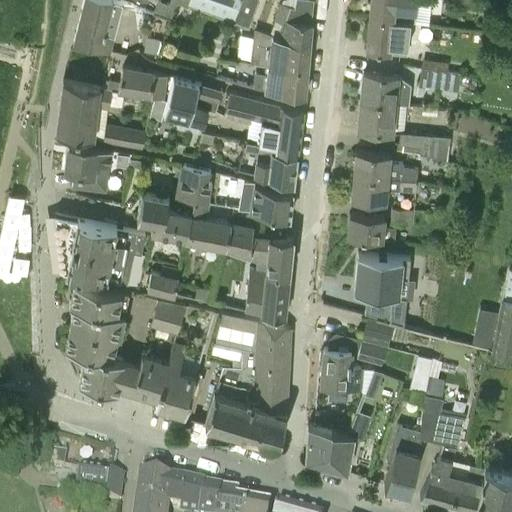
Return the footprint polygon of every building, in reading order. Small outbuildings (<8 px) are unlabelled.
[(87,8),(78,42),(108,49),(110,49),(114,32),(113,31),(121,0),(82,0),(80,7),(84,8),(87,8)] [(169,0),(168,3),(159,0),(156,0),(152,11),(152,12),(170,19),(176,0),(187,4),(188,0),(169,0)] [(188,0),(187,4),(186,5),(204,11),(216,16),(230,21),(232,21),(240,0),(188,0)] [(240,0),(232,21),(247,26),(256,0),(240,0)] [(274,19),(269,32),(279,36),(309,40),(312,0),(294,0),(293,6),(280,2),(279,3),(273,19),(274,19)] [(369,0),(368,15),(368,16),(407,20),(409,20),(412,20),(414,1),(431,3),(431,0),(369,0)] [(368,16),(365,49),(404,53),(407,20),(368,16)] [(253,27),(249,61),(267,64),(306,69),(309,40),(279,36),(269,32),(253,27)] [(158,38),(146,35),(143,49),(155,52),(158,38)] [(424,58),(423,67),(446,70),(447,61),(424,58)] [(252,84),(252,86),(259,88),(275,91),(304,94),(304,93),(306,69),(267,64),(266,73),(254,71),(252,84)] [(420,66),(418,85),(457,90),(460,72),(446,70),(423,67),(420,66)] [(107,77),(106,87),(117,89),(122,90),(151,95),(154,96),(162,98),(162,97),(165,73),(120,67),(120,73),(119,78),(107,77)] [(363,70),(360,98),(406,103),(409,76),(397,75),(397,73),(363,70)] [(166,99),(163,110),(183,115),(204,121),(205,118),(208,107),(209,107),(191,102),(197,81),(187,79),(173,75),(167,94),(166,99)] [(59,103),(55,131),(93,136),(97,105),(107,107),(108,101),(119,103),(122,90),(117,89),(106,87),(99,86),(100,82),(65,77),(62,77),(59,103)] [(197,81),(191,102),(209,107),(208,107),(214,110),(215,107),(221,88),(200,82),(197,81)] [(229,90),(223,116),(236,119),(237,113),(261,119),(257,140),(297,149),(302,107),(280,103),(266,99),(229,90)] [(154,96),(149,114),(161,118),(163,110),(166,99),(162,98),(154,96)] [(360,98),(357,128),(399,132),(398,142),(419,146),(418,151),(445,158),(446,159),(449,139),(449,135),(431,134),(403,131),(406,103),(360,98)] [(105,121),(102,138),(141,146),(145,129),(105,121)] [(202,130),(200,141),(212,143),(214,133),(202,130)] [(246,138),(243,150),(256,152),(255,158),(254,158),(252,173),(254,173),(293,183),(297,149),(257,140),(246,138)] [(68,144),(64,170),(73,171),(71,185),(75,186),(105,189),(110,149),(98,146),(68,142),(68,144)] [(419,146),(398,142),(397,147),(418,151),(419,146)] [(353,171),(352,173),(416,179),(417,167),(401,166),(401,162),(389,161),(390,152),(355,148),(353,171)] [(117,153),(115,164),(127,166),(128,154),(117,153)] [(129,164),(140,166),(141,159),(130,157),(129,164)] [(179,177),(176,195),(183,197),(184,197),(194,199),(205,201),(210,169),(182,163),(182,164),(179,177)] [(350,196),(350,197),(386,201),(387,188),(398,189),(398,190),(415,192),(416,179),(352,173),(350,196)] [(226,193),(225,203),(247,208),(288,216),(289,216),(292,189),(252,179),(250,192),(235,190),(227,189),(226,193)] [(141,190),(136,216),(152,219),(149,231),(185,238),(188,225),(191,211),(186,210),(181,209),(165,206),(167,195),(141,190)] [(30,237),(34,211),(24,209),(26,194),(8,191),(0,242),(0,270),(29,274),(31,256),(18,254),(20,236),(30,237)] [(188,225),(185,238),(191,240),(220,246),(225,248),(225,247),(230,219),(205,215),(208,201),(205,201),(194,199),(191,211),(188,225)] [(391,207),(389,222),(411,225),(414,209),(391,207)] [(348,218),(347,235),(382,238),(393,238),(395,227),(384,226),(385,215),(349,211),(348,218)] [(65,220),(55,218),(62,268),(75,271),(105,277),(126,281),(138,284),(145,252),(140,251),(144,231),(131,228),(66,215),(65,220)] [(230,219),(225,247),(247,254),(247,255),(255,259),(264,262),(263,270),(288,272),(289,265),(291,250),(292,235),(291,235),(267,233),(251,231),(253,223),(230,219)] [(353,288),(353,290),(357,290),(366,291),(364,313),(403,324),(406,297),(398,296),(400,277),(407,278),(409,256),(357,251),(354,280),(353,288)] [(248,268),(244,309),(261,313),(284,315),(284,314),(288,272),(263,270),(264,262),(255,259),(255,269),(248,268)] [(511,265),(508,265),(503,290),(511,291),(511,265)] [(151,269),(147,287),(174,293),(178,273),(176,272),(159,268),(152,266),(151,269)] [(73,279),(68,302),(73,303),(116,312),(121,290),(73,279)] [(197,286),(194,296),(207,299),(209,289),(197,286)] [(511,291),(503,290),(491,349),(511,354),(511,291)] [(157,297),(153,312),(180,319),(184,303),(157,297)] [(69,324),(68,326),(116,336),(121,313),(116,312),(73,303),(69,324)] [(153,312),(149,324),(156,327),(168,330),(176,332),(180,319),(153,312)] [(367,315),(361,337),(387,344),(393,322),(385,320),(367,315)] [(79,329),(204,420),(273,440),(277,441),(281,428),(286,410),(290,327),(290,326),(285,325),(257,319),(254,349),(242,348),(241,370),(240,382),(219,376),(215,388),(79,329)] [(68,326),(64,346),(85,350),(85,349),(112,355),(116,336),(68,326)] [(490,344),(493,331),(477,328),(474,341),(490,344)] [(360,339),(356,355),(381,362),(385,346),(360,339)] [(156,396),(154,403),(182,411),(184,411),(190,389),(195,372),(178,368),(185,345),(172,341),(167,358),(156,396)] [(319,351),(318,360),(319,362),(321,362),(319,381),(328,382),(327,397),(346,399),(347,384),(358,385),(359,368),(360,366),(349,365),(349,359),(349,357),(350,349),(327,347),(323,347),(322,350),(320,349),(319,351)] [(78,379),(78,380),(81,381),(117,389),(118,385),(124,358),(112,355),(85,349),(85,350),(83,357),(78,379)] [(124,358),(118,385),(129,388),(130,389),(156,396),(167,358),(142,351),(138,361),(124,357),(124,358)] [(424,391),(424,393),(440,396),(442,389),(464,393),(467,375),(445,371),(445,370),(439,368),(441,359),(431,356),(429,365),(427,377),(424,389),(424,391)] [(373,367),(364,392),(373,396),(383,371),(373,367)] [(422,409),(420,436),(430,439),(432,439),(440,410),(442,397),(440,396),(424,393),(422,405),(422,409)] [(305,455),(304,458),(309,460),(347,470),(351,449),(353,436),(359,437),(362,433),(370,414),(355,408),(345,432),(312,424),(307,423),(306,434),(305,455)] [(433,466),(419,494),(436,499),(445,469),(447,470),(451,458),(461,421),(456,419),(457,414),(440,410),(432,439),(443,442),(440,454),(438,453),(433,466)] [(390,460),(383,484),(407,490),(418,451),(419,429),(395,423),(385,458),(390,460)] [(53,451),(51,464),(63,465),(65,452),(53,451)] [(445,469),(436,499),(473,509),(484,467),(469,463),(466,475),(447,470),(445,469)] [(484,467),(473,509),(485,511),(511,511),(511,467),(511,472),(484,465),(484,467)] [(78,469),(74,494),(106,498),(108,486),(110,473),(109,473),(101,472),(78,469)] [(108,486),(106,498),(118,500),(119,500),(123,475),(121,475),(110,473),(108,486)] [(139,477),(135,505),(167,510),(170,481),(139,477)] [(170,481),(167,510),(168,510),(179,511),(198,511),(203,487),(184,483),(170,481)] [(216,511),(221,491),(203,487),(198,511),(216,511)] [(243,511),(245,503),(235,501),(236,493),(221,491),(216,511),(243,511)] [(245,503),(243,511),(267,511),(269,507),(245,503)]
